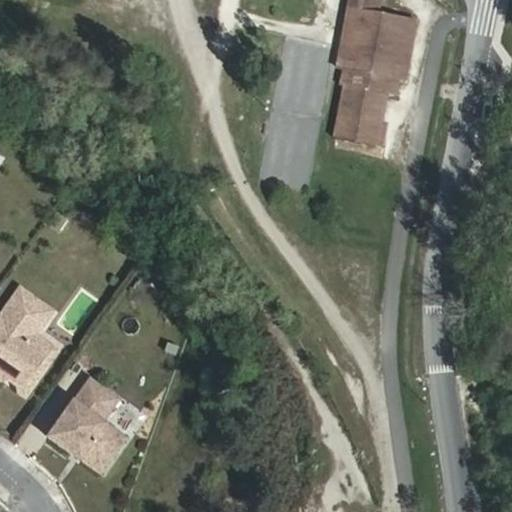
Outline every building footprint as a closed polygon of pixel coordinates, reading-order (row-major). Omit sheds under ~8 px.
[(387,15),(389,0),(359,0),(346,68),(351,69),(348,84),(353,85),(344,134),(388,143),(397,93),(407,95),(410,81),(415,81),(426,23),(387,15)] [(0,172),(9,155),(0,150),(0,172)] [(37,307),(5,285),(0,291),(0,375),(3,377),(8,381),(32,348),(16,336),(20,331),(37,307)] [(55,322),(74,337),(100,303),(81,288),(55,322)] [(3,377),(4,387),(10,391),(42,346),(20,331),(16,336),(32,348),(8,381),(3,377)] [(106,394),(76,372),(35,431),(58,447),(63,441),(73,448),(68,454),(89,469),(114,433),(91,417),(106,394)]
